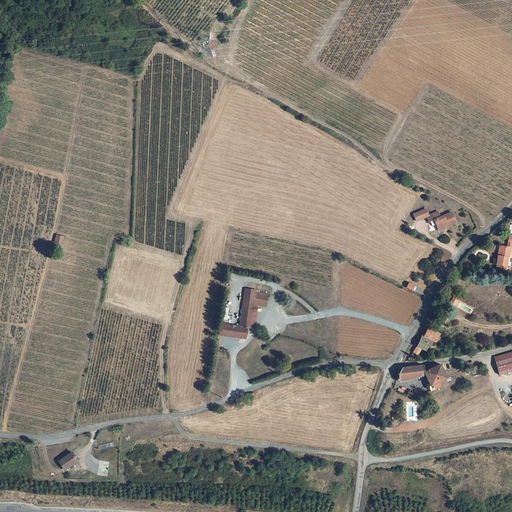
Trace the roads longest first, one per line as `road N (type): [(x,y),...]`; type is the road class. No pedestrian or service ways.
road 1 (unclassified): [(0,433),(53,435),(192,411),(341,361),(393,365)]
road 2 (track): [(171,415),(190,438),(371,458),(511,441)]
road 3 (track): [(485,230),(476,210),(249,82),(226,61),(216,34)]
road 4 (unclassified): [(393,365),(457,256),(511,206)]
road 5 (unclassified): [(355,511),(364,438),(393,365)]
road 6 (unknown): [(276,314),(350,310),(412,330)]
road 7 (unclassified): [(393,365),(511,344)]
